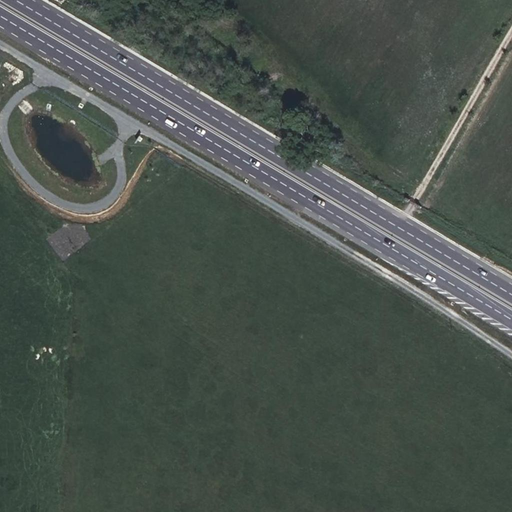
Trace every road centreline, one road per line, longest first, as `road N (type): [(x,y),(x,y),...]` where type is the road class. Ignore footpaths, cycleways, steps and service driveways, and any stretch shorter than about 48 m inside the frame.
road 1 (unclassified): [(0,44),(511,355)]
road 2 (primary): [(0,15),(511,319)]
road 3 (primary): [(511,294),(21,0)]
road 4 (track): [(399,226),(511,39)]
